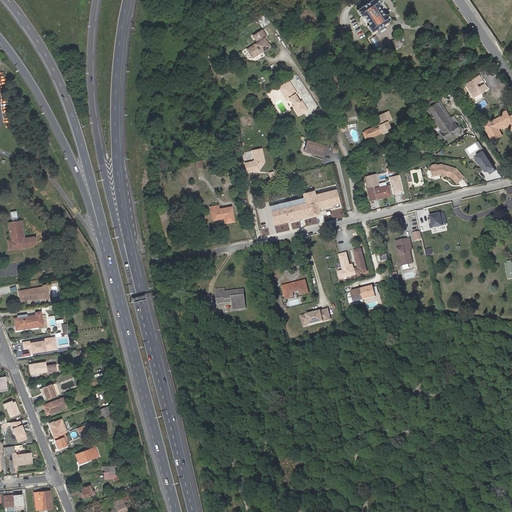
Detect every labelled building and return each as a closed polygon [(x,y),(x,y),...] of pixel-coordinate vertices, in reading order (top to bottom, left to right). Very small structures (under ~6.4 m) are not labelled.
[(372,0),(356,10),(361,17),(363,16),(369,25),(367,26),(371,32),(388,21),(389,19),(387,16),(385,15),(383,16),(377,7),(378,6),(379,3),(376,0),(372,0)] [(267,38),(265,34),(258,40),(260,43),(252,48),(258,56),(271,47),(265,39),(267,38)] [(398,37),(387,44),(392,51),(403,44),(398,37)] [(480,76),(466,85),(474,99),(488,90),(486,86),(484,86),(480,88),(478,88),(477,86),(477,85),(482,82),(482,80),(480,76)] [(288,80),(278,87),(286,99),(289,97),(290,99),(289,100),(291,103),(292,102),(294,105),(292,106),(298,115),(306,110),(301,101),(299,102),(294,94),(296,93),(288,80)] [(454,83),(449,86),(454,93),(459,90),(454,83)] [(424,106),(427,110),(436,104),(433,100),(424,106)] [(439,102),(436,104),(447,120),(450,118),(439,102)] [(447,120),(436,104),(427,110),(442,132),(441,133),(445,139),(458,130),(455,126),(450,118),(447,120)] [(381,125),(379,125),(363,133),(366,139),(382,132),(390,128),(383,113),(377,116),(381,125)] [(483,125),(484,127),(491,142),(493,141),(499,138),(496,130),(503,127),(504,129),(510,126),(511,130),(511,117),(510,118),(508,114),(503,116),(503,117),(492,123),(491,121),(483,125)] [(453,116),(450,118),(455,126),(458,124),(453,116)] [(496,130),(499,138),(501,138),(498,132),(504,129),(503,127),(496,130)] [(325,147),(307,140),(303,151),(321,157),(325,147)] [(329,143),(332,154),(337,152),(335,145),(329,143)] [(255,161),(246,163),(248,172),(260,169),(265,161),(262,148),(253,150),(255,159),(255,161)] [(483,149),(474,155),(484,170),(488,171),(494,167),(483,149)] [(203,168),(202,162),(195,163),(196,170),(203,168)] [(441,164),(429,167),(432,176),(440,174),(449,177),(455,184),(462,177),(454,169),(441,164)] [(385,190),(384,186),(372,189),(372,187),(367,188),(370,201),(375,199),(374,196),(378,196),(379,199),(390,196),(389,189),(385,190)] [(313,208),(338,202),(335,190),(315,195),(314,191),(303,194),(304,198),(269,206),(274,224),(314,214),(313,208)] [(234,221),(231,207),(219,209),(218,205),(210,206),(212,220),(223,218),(224,223),(234,221)] [(443,211),(428,215),(431,229),(446,225),(443,211)] [(10,243),(8,244),(9,251),(36,246),(35,238),(23,239),(21,222),(16,222),(12,223),(8,224),(10,240),(10,243)] [(371,228),(374,239),(383,237),(380,226),(371,228)] [(410,241),(396,245),(402,269),(413,266),(410,253),(412,252),(410,241)] [(351,270),(350,265),(349,266),(346,253),(339,255),(343,271),(338,272),(340,279),(367,272),(361,249),(354,251),(358,268),(353,269),(351,270)] [(511,277),(511,265),(510,262),(503,265),(510,279),(511,277)] [(291,292),(294,292),(300,290),(302,295),(310,293),(306,280),(296,282),(296,285),(294,286),(293,283),(284,286),(287,299),(292,297),(291,292)] [(47,285),(43,286),(44,287),(46,297),(33,299),(34,300),(50,297),(47,285)] [(360,288),(363,299),(375,295),(372,285),(360,288)] [(44,287),(19,291),(21,301),(33,299),(46,297),(44,287)] [(360,288),(350,291),(353,301),(363,299),(360,288)] [(217,290),(220,304),(228,303),(227,299),(234,298),(235,302),(236,309),(248,307),(245,289),(226,292),(225,289),(217,290)] [(328,308),(300,316),(303,327),(331,320),(328,308)] [(29,327),(38,326),(36,316),(27,317),(27,319),(19,320),(19,318),(17,318),(14,319),(16,326),(20,326),(20,327),(28,326),(29,327)] [(51,338),(22,342),(23,349),(30,348),(31,353),(43,351),(43,347),(52,346),(51,338)] [(29,365),(30,374),(39,372),(46,371),(47,375),(57,373),(55,365),(45,366),(45,362),(29,365)] [(47,399),(56,396),(50,383),(42,387),(41,388),(45,399),(46,400),(47,399)] [(67,406),(63,397),(43,405),(46,415),(67,406)] [(12,401),(4,404),(5,408),(7,407),(10,417),(19,413),(14,402),(12,403),(12,401)] [(100,410),(103,417),(111,413),(109,406),(100,410)] [(116,412),(110,415),(112,420),(118,417),(116,412)] [(65,432),(66,432),(61,418),(53,422),(53,421),(48,423),(54,437),(56,436),(58,435),(65,432)] [(27,438),(20,421),(10,422),(18,441),(27,438)] [(80,433),(92,428),(91,424),(78,429),(80,433)] [(66,436),(65,432),(58,435),(56,436),(58,442),(56,442),(58,448),(66,445),(63,437),(66,436)] [(86,459),(87,461),(98,456),(94,447),(76,455),(78,462),(86,459)] [(16,452),(15,453),(13,453),(14,465),(32,463),(30,453),(16,455),(16,452)] [(82,493),(83,497),(94,495),(93,493),(91,493),(90,486),(81,488),(82,493)] [(39,494),(38,492),(34,493),(35,503),(51,501),(49,491),(43,492),(43,493),(39,494)] [(22,494),(13,495),(14,506),(18,505),(18,503),(23,503),(22,494)] [(14,506),(13,495),(4,496),(5,506),(14,506)] [(115,501),(119,511),(126,511),(128,511),(127,509),(130,507),(129,503),(125,504),(122,498),(115,501)]
